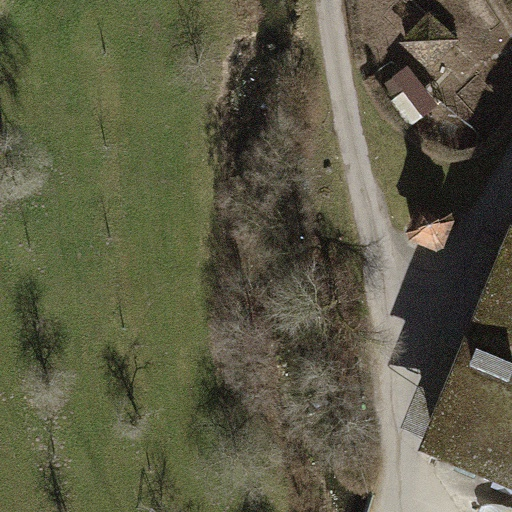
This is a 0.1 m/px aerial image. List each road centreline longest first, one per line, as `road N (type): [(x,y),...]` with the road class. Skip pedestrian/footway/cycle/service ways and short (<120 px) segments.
road 1 (track): [(439,366),(377,241),(332,0)]
road 2 (unclassified): [(397,511),(439,366),(511,191)]
